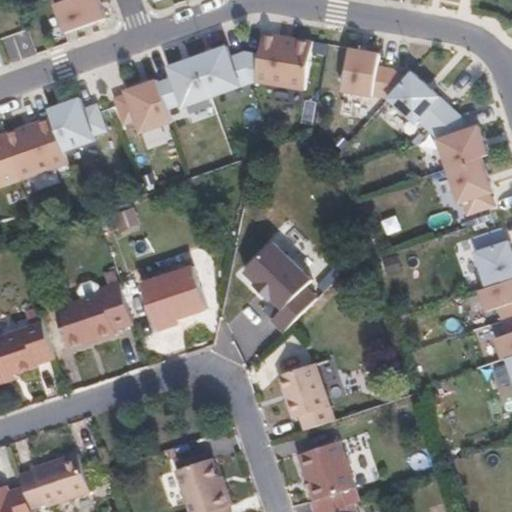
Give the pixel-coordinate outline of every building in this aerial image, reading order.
[(60,0),(62,7),(59,8),(70,36),(110,22),(102,0),(60,0)] [(317,46),(301,43),(300,46),(282,43),(283,40),(267,37),(264,58),(260,85),(309,94),(317,46)] [(231,49),(202,59),(217,101),(260,85),(264,58),(249,55),(235,60),(231,49)] [(409,82),(396,72),(380,69),(383,57),(352,52),(345,95),(390,103),(409,82)] [(162,84),(172,112),(186,107),(187,111),(217,101),(202,59),(172,69),(176,79),(162,84)] [(431,134),(453,110),(416,75),(409,82),(390,103),(418,127),(420,124),(431,134)] [(119,102),(128,129),(141,124),(145,135),(176,124),(172,112),(162,84),(162,83),(131,94),(132,97),(119,102)] [(56,121),(68,155),(99,144),(98,139),(111,134),(101,107),(88,112),(84,102),(53,113),(56,121)] [(453,110),(431,134),(441,142),(450,171),(484,160),(491,158),(481,128),(468,133),(463,119),(453,110)] [(8,138),(25,184),(72,167),(68,155),(56,121),(41,126),(42,129),(25,136),(24,132),(8,138)] [(24,132),(25,136),(42,129),(41,126),(24,132)] [(0,192),(25,184),(8,138),(0,140),(0,192)] [(496,195),(484,160),(450,171),(462,206),(465,205),(469,219),(497,210),(492,196),(496,195)] [(478,255),(489,290),(511,282),(511,244),(508,245),(504,231),(476,240),(481,254),(478,255)] [(197,271),(143,289),(159,337),(179,330),(178,326),(212,314),(197,271)] [(511,282),(489,290),(485,292),(492,313),(503,309),(507,322),(511,320),(511,282)] [(101,295),(100,292),(90,287),(82,290),(75,299),(78,308),(102,300),(101,295)] [(134,330),(120,288),(101,295),(102,300),(78,308),(57,315),(70,353),(85,348),(85,346),(98,342),(100,348),(119,341),(117,336),(134,330)] [(511,320),(507,322),(511,336),(497,341),(504,362),(509,361),(511,359),(511,320)] [(55,366),(43,329),(0,344),(0,392),(12,389),(11,384),(22,380),(41,374),(40,371),(55,366)] [(87,352),(100,348),(98,342),(85,346),(85,348),(87,352)] [(332,418),(313,360),(277,373),(291,417),(299,414),(303,428),(332,418)] [(22,386),(22,380),(11,384),(12,389),(22,386)] [(350,487),(334,440),(298,452),(313,498),(310,499),(314,511),(323,511),(345,505),(340,491),(350,487)] [(93,496),(79,457),(36,472),(38,475),(22,480),(32,511),(39,511),(49,509),(50,511),(93,496)] [(226,497),(221,483),(215,464),(179,476),(191,511),(233,511),(237,510),(231,495),(226,497)] [(231,495),(227,482),(221,483),(226,497),(231,495)] [(0,511),(17,511),(11,494),(10,495),(7,488),(0,491),(0,511)]
